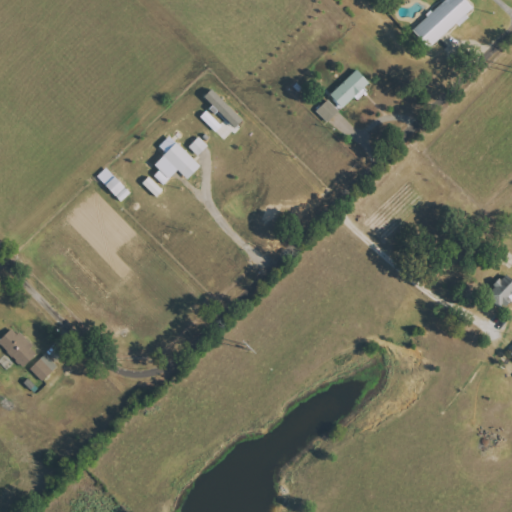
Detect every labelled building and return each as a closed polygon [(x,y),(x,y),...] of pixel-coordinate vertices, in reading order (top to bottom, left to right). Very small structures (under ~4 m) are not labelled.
[(473,9),(465,0),(446,0),(412,32),(429,50),(473,9)] [(330,94),(343,108),(370,83),(358,69),(330,94)] [(201,117),(224,140),(244,121),(212,89),(204,97),(227,120),(221,125),(207,111),(201,117)] [(339,111),(329,99),(317,111),(328,122),(339,111)] [(188,179),(201,166),(169,136),(159,147),(166,153),(154,165),(160,170),(154,176),(163,185),(178,170),(188,179)] [(189,147),(198,156),(208,146),(199,137),(189,147)] [(164,191),(149,177),(142,183),(157,198),(164,191)] [(511,301),(511,278),(506,273),(486,295),(502,310),(511,301)] [(0,343),(22,368),(38,354),(14,327),(0,339),(0,343)] [(42,382),(58,366),(46,354),(29,370),(42,382)]
